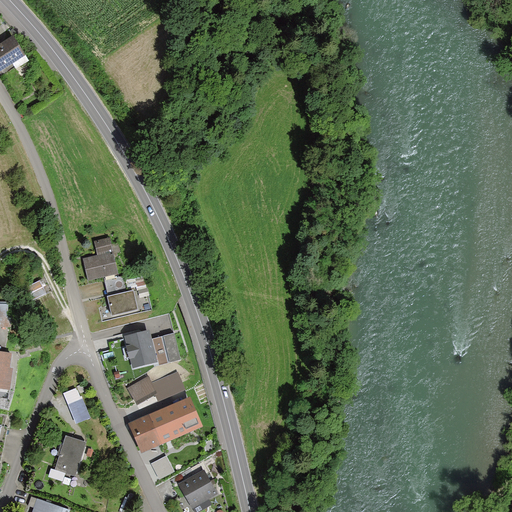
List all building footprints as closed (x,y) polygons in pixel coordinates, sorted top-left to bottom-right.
[(0,43),(0,71),(0,72),(26,54),(13,35),(0,43)] [(116,251),(122,249),(120,236),(114,237),(116,251)] [(118,276),(110,239),(95,242),(98,256),(83,259),(88,282),(118,276)] [(134,292),(108,298),(112,317),(139,311),(134,292)] [(181,360),(175,334),(152,340),(150,331),(126,337),(133,369),(159,363),(159,366),(181,360)] [(11,355),(0,353),(0,389),(10,391),(12,372),(9,372),(11,355)] [(156,396),(161,409),(188,398),(178,373),(151,384),(156,396)] [(136,407),(156,396),(151,384),(148,377),(128,389),(136,407)] [(80,398),(66,403),(74,424),(88,418),(80,398)] [(202,429),(188,398),(161,409),(148,415),(150,419),(131,427),(142,452),(160,445),(161,446),(202,429)] [(85,445),(65,438),(55,471),(74,477),(85,445)] [(153,463),(160,478),(176,470),(169,455),(153,463)] [(214,494),(202,472),(179,485),(190,507),(214,494)] [(63,511),(64,510),(29,498),(26,506),(34,508),(32,511),(63,511)]
